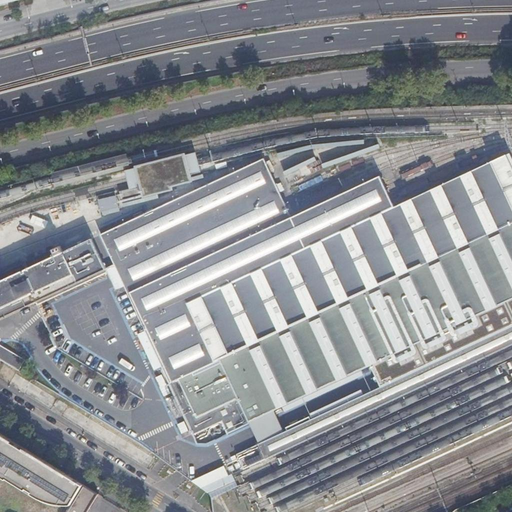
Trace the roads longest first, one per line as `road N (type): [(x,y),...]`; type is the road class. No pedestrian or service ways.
road 1 (tertiary): [(0,157),(281,88),(511,67)]
road 2 (motorway): [(0,107),(245,49),(511,28)]
road 3 (motorway): [(369,0),(151,34),(0,71)]
road 4 (tertiary): [(0,400),(179,511)]
road 5 (tertiary): [(132,0),(0,33)]
